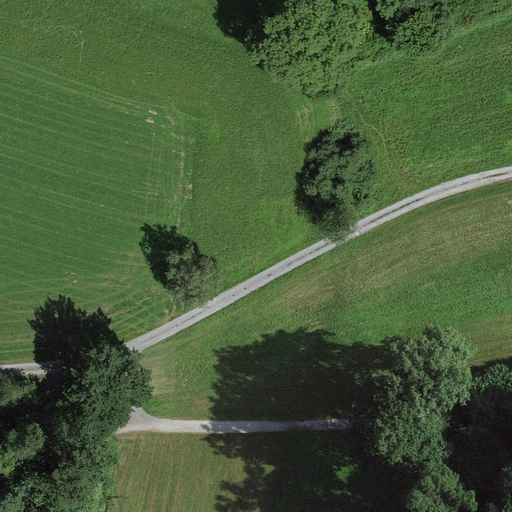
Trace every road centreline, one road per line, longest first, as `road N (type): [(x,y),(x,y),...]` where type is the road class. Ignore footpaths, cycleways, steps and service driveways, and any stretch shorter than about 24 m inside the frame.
road 1 (track): [(11,433),(53,368),(120,352),(411,203),(511,173)]
road 2 (track): [(511,434),(290,423),(11,433)]
